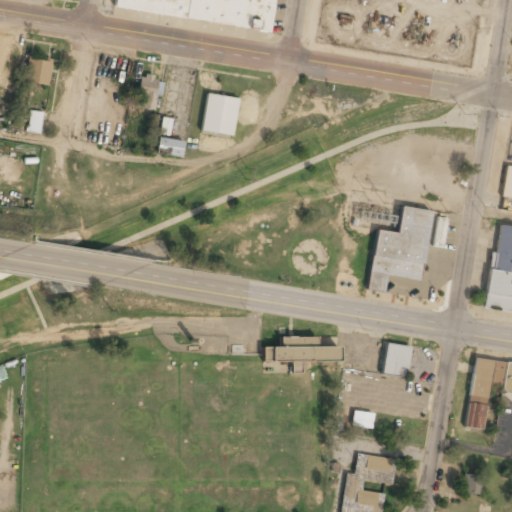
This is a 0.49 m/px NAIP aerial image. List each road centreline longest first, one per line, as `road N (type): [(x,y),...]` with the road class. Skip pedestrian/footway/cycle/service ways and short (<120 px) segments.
road 1 (residential): [(491,91),(0,15)]
road 2 (tertiary): [(456,331),(166,280)]
road 3 (residential): [(491,91),(456,331)]
road 4 (residential): [(456,331),(419,511)]
road 5 (tertiary): [(166,280),(2,252)]
road 6 (residential): [(88,0),(65,146)]
